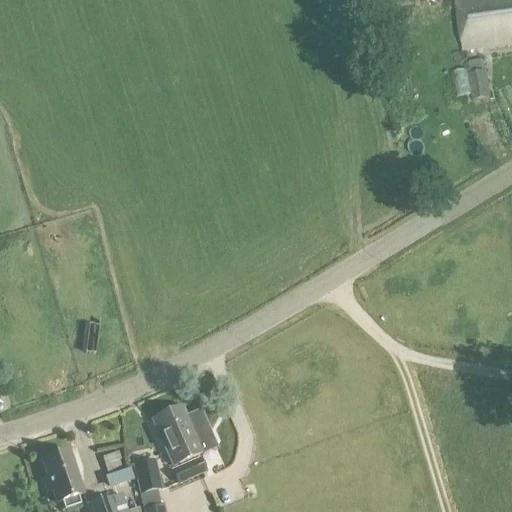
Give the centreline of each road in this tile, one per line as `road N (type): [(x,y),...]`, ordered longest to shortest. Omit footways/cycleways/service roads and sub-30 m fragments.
road 1 (tertiary): [(0,437),(160,377),(511,171)]
road 2 (unknown): [(511,374),(389,349),(327,284)]
road 3 (unknown): [(389,349),(444,511)]
